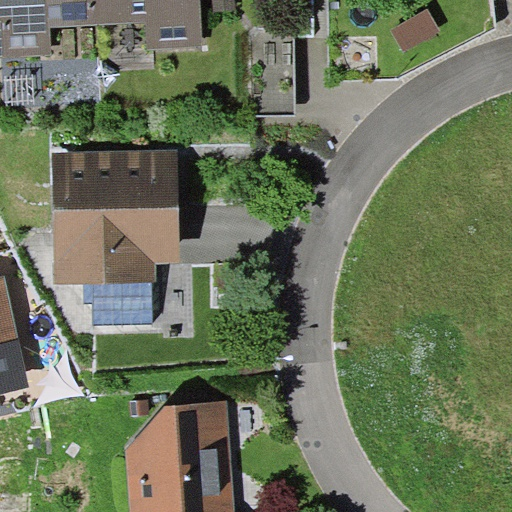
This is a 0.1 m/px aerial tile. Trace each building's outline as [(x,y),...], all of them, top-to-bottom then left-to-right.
[(48,28),(96,25),(94,0),(0,0),(0,58),(50,55),(48,28)] [(94,0),(96,25),(145,23),(147,51),(203,49),(200,0),(94,0)] [(234,0),(213,0),(215,12),(236,10),(234,0)] [(441,32),(428,8),(392,28),(405,51),(441,32)] [(178,150),(53,153),(56,283),(84,282),(153,281),(157,281),(157,262),(181,262),(178,150)] [(5,275),(0,276),(0,394),(29,387),(5,275)] [(154,323),(153,281),(84,282),(85,303),(93,302),(94,324),(154,323)] [(166,404),(125,450),(130,511),(234,511),(233,511),(227,400),(166,404)]
